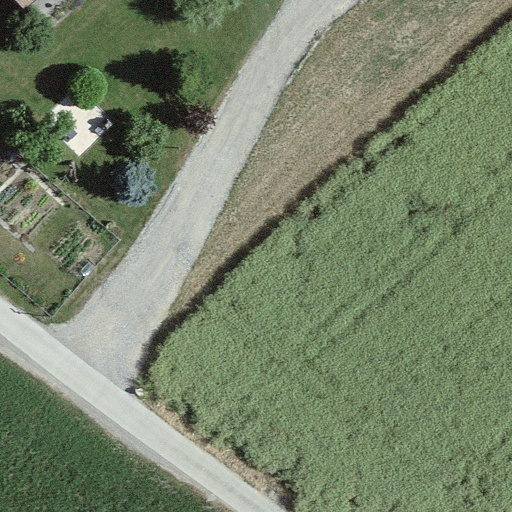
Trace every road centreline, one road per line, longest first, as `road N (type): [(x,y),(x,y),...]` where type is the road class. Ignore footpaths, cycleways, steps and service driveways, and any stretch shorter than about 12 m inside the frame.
road 1 (track): [(61,367),(303,0)]
road 2 (unclassified): [(0,317),(273,511)]
